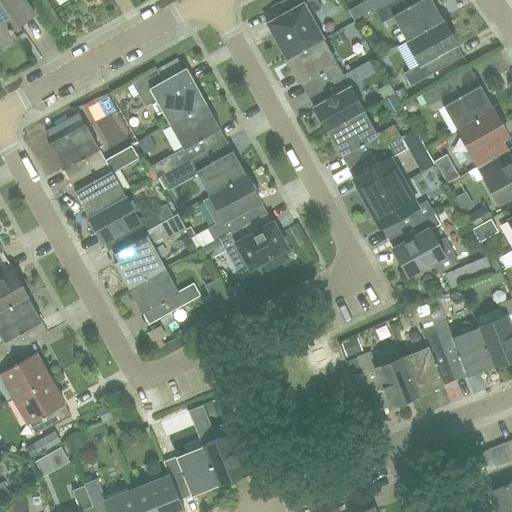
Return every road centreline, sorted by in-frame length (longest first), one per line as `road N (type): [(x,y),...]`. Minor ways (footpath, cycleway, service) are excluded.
road 1 (residential): [(0,135),(138,380),(356,271),(211,1)]
road 2 (residential): [(211,1),(0,112)]
road 3 (residential): [(401,511),(390,462),(403,435),(511,395)]
